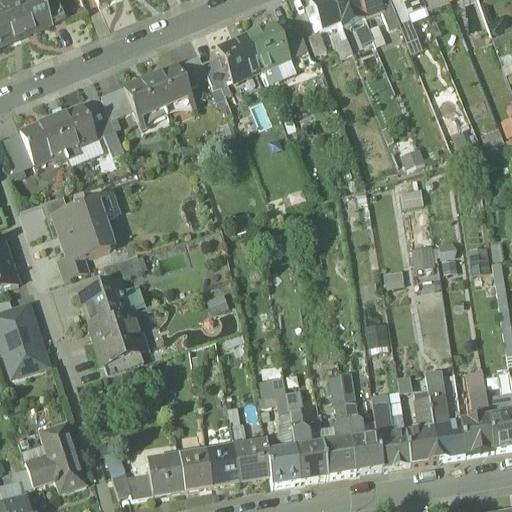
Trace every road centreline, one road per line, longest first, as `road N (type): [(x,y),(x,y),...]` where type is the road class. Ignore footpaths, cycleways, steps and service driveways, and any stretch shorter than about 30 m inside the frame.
road 1 (residential): [(242,0),(0,104)]
road 2 (residential): [(78,421),(38,276),(0,178)]
road 3 (residential): [(315,511),(511,476)]
